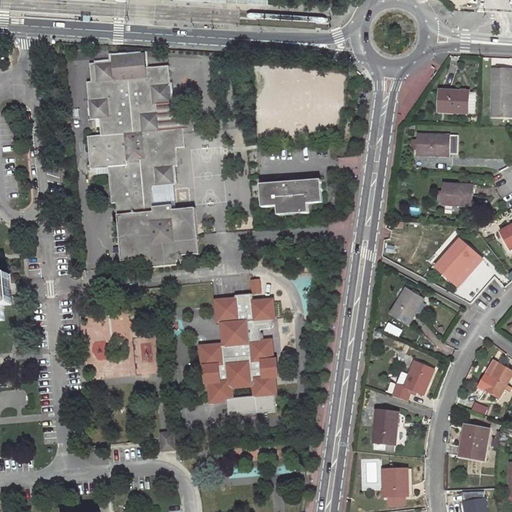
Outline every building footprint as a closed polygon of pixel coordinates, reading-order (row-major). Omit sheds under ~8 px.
[(184,128),(162,130),(160,104),(173,103),(170,66),(146,68),(146,55),(113,58),(113,63),(91,64),(93,82),(89,83),(92,120),(101,120),(102,135),(89,137),(92,170),(109,168),(113,204),(117,204),(123,261),(149,259),(151,268),(184,265),(183,260),(185,260),(184,256),(199,255),(196,208),(174,210),(173,205),(156,207),(154,187),(176,184),(174,166),(179,166),(177,147),(186,147),(184,128)] [(511,69),(493,69),(491,117),(511,117),(511,69)] [(470,92),(440,92),(439,113),(469,113),(470,92)] [(160,104),(162,130),(184,128),(182,102),(173,103),(160,104)] [(458,136),(418,134),(417,156),(450,157),(451,155),(458,155),(458,136)] [(321,179),(260,186),(263,209),(277,208),(277,210),(309,207),(309,204),(323,203),(321,179)] [(474,188),(445,185),(443,206),(472,209),(474,188)] [(309,207),(277,210),(278,216),(309,213),(309,207)] [(511,224),(500,232),(511,250),(511,248),(511,224)] [(477,257),(461,243),(436,270),(454,285),(477,257)] [(0,322),(6,322),(5,306),(8,306),(5,276),(1,276),(0,261),(0,322)] [(262,292),(260,278),(250,280),(253,294),(262,292)] [(426,302),(407,292),(394,316),(394,318),(412,327),(426,302)] [(209,383),(209,389),(211,401),(224,400),(228,399),(227,386),(254,383),(255,397),(259,396),(261,413),(275,412),(271,376),(276,376),(274,359),(269,360),(268,341),(259,342),(258,329),(272,328),(269,300),(252,302),(251,293),(233,295),(234,300),(215,301),(217,324),(222,324),(224,346),(200,348),(203,383),(209,383)] [(511,380),(511,370),(491,360),(477,388),(502,400),(511,380)] [(402,387),(395,385),(392,395),(398,397),(397,399),(413,404),(416,394),(429,398),(439,371),(419,364),(414,377),(407,374),(402,387)] [(228,399),(224,400),(226,416),(261,413),(259,396),(255,397),(228,399)] [(403,415),(381,412),(377,446),(398,448),(403,415)] [(489,432),(465,430),(464,441),(460,440),(459,451),(463,452),(462,461),(486,464),(489,432)] [(173,433),(160,434),(161,440),(161,451),(175,450),(174,443),(173,433)] [(405,501),(409,474),(389,471),(384,508),(401,510),(402,501),(405,501)] [(488,511),(486,500),(466,503),(467,511),(488,511)]
